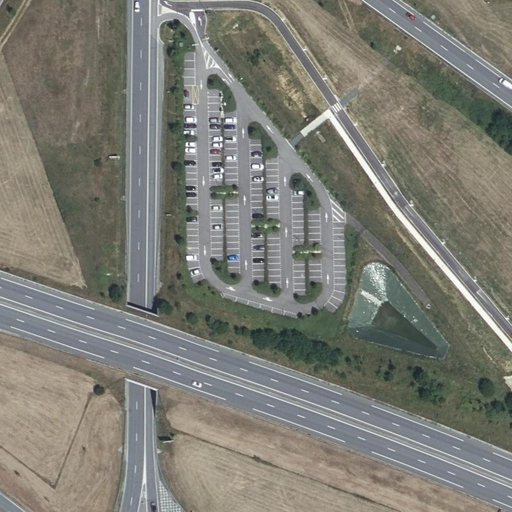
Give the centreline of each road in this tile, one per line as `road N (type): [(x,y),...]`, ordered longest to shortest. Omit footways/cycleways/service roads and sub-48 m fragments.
road 1 (motorway): [(0,313),(511,500)]
road 2 (motorway): [(511,472),(0,287)]
road 3 (unclassified): [(511,333),(398,199),(273,18),(233,4),(181,13)]
road 4 (primary): [(149,1),(144,482)]
road 5 (motorway): [(511,96),(377,0)]
